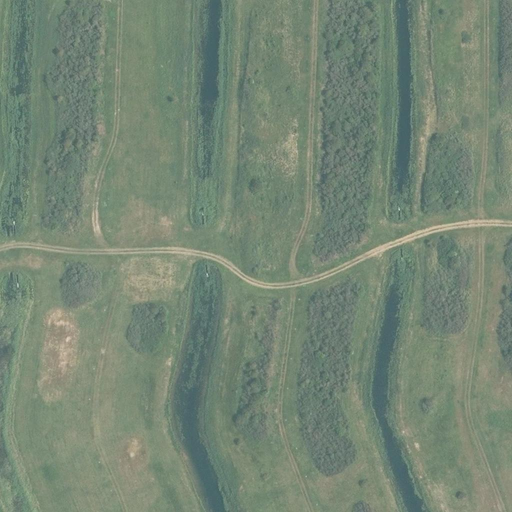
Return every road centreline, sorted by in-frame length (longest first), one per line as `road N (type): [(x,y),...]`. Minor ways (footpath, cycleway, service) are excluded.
road 1 (track): [(0,251),(210,254),(254,283),(274,286),(418,234),(511,224)]
road 2 (track): [(126,511),(95,424),(118,253),(102,236),(96,204),(115,129),(121,0)]
road 3 (track): [(312,511),(280,414),(280,365),(293,257),(307,218),(316,0)]
road 4 (track): [(481,225),(472,399),(503,511)]
road 5 (track): [(481,225),(487,0)]
